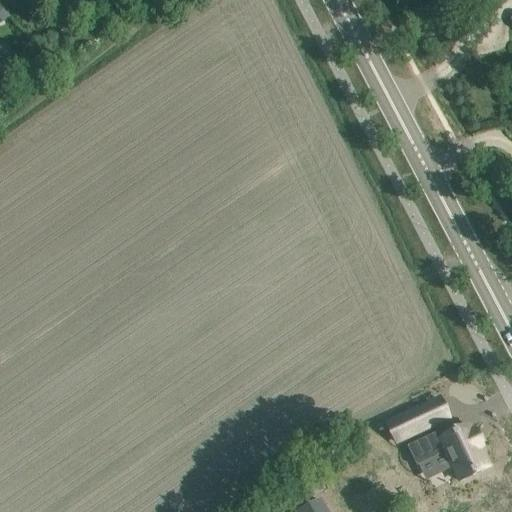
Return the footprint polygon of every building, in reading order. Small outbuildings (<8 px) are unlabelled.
[(72,0),(45,0),(58,13),(72,0)] [(0,19),(3,23),(10,16),(0,4),(0,19)] [(441,395),(386,421),(397,446),(453,419),(441,395)] [(436,433),(408,446),(417,466),(420,464),(427,479),(452,468),(459,483),(494,467),(484,448),(486,447),(484,442),(486,441),(482,433),(472,423),(438,438),(436,433)] [(349,484),(362,510),(396,495),(383,468),(349,484)] [(461,487),(445,494),(452,511),(484,511),(480,502),(469,507),(461,487)] [(326,511),(320,501),(300,511),(326,511)]
